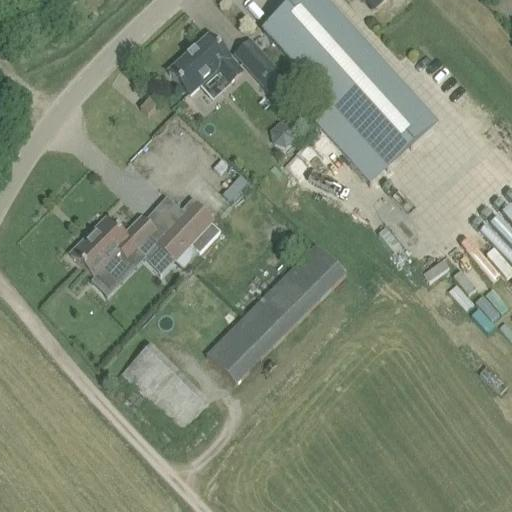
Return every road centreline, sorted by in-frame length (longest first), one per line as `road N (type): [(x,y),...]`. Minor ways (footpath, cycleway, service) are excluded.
road 1 (unclassified): [(201,511),(0,291)]
road 2 (unclassified): [(0,208),(75,95),(172,0)]
